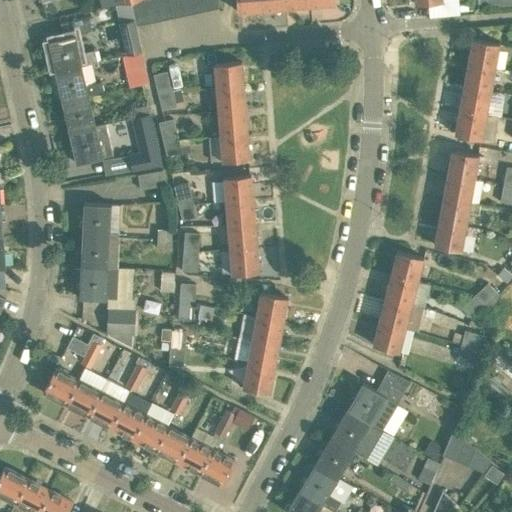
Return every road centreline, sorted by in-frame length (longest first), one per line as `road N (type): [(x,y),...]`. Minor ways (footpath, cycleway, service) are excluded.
road 1 (residential): [(248,511),(317,370),(346,281),(371,125),(367,0)]
road 2 (residential): [(0,398),(34,302),(41,226),(36,153),(0,1)]
road 3 (residential): [(0,423),(169,511)]
